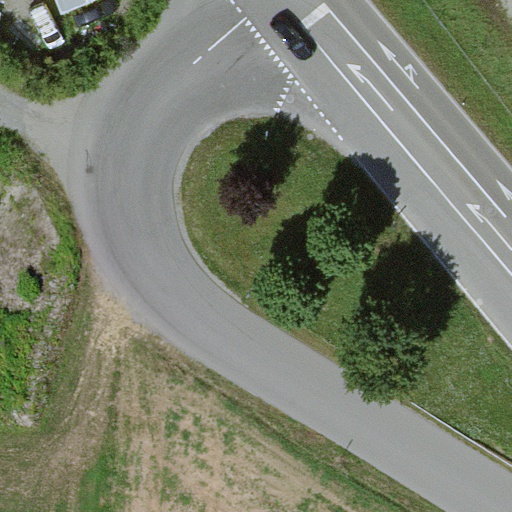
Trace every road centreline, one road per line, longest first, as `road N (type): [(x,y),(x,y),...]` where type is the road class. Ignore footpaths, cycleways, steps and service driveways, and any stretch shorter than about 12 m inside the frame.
road 1 (unclassified): [(505,511),(232,341),(142,257),(123,208),(121,150),(141,106),(269,0)]
road 2 (secondary): [(296,0),(511,253)]
